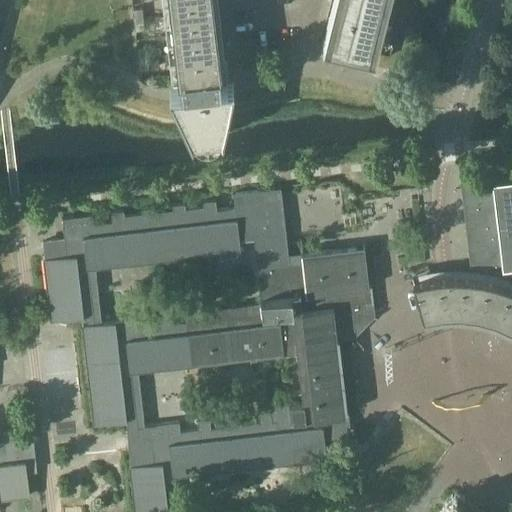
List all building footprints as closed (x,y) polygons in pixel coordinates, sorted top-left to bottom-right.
[(170,0),(179,74),(181,73),(182,84),(182,86),(222,81),(222,79),(221,69),(223,68),(222,67),(221,68),(215,17),(212,0),(170,0)] [(338,0),(329,39),(329,40),(369,50),(381,0),(338,0)] [(142,7),(132,8),(133,18),(143,17),(142,7)] [(144,29),(143,17),(133,18),(134,30),(144,29)] [(146,46),(136,47),(138,58),(147,57),(146,46)] [(148,67),(147,57),(138,58),(139,68),(148,67)] [(182,84),(170,85),(171,86),(174,93),(178,101),(192,130),(192,132),(193,131),(194,132),(195,133),(195,134),(196,135),(197,136),(198,137),(199,137),(200,138),(201,138),(202,139),(204,139),(205,139),(206,140),(207,140),(208,139),(210,139),(211,139),(212,139),(213,138),(214,138),(215,137),(216,137),(217,136),(218,135),(219,134),(220,133),(220,132),(221,131),(221,130),(222,129),(222,128),(223,128),(224,126),(231,95),(232,86),(234,78),(222,79),(222,81),(182,86),(182,84)] [(491,175),(460,179),(460,183),(464,214),(465,223),(470,268),(470,269),(471,275),(471,278),(476,313),(477,313),(494,318),(495,318),(495,317),(511,274),(511,176),(492,179),(492,175),(491,175)] [(337,336),(343,336),(343,338),(354,337),(375,315),(374,303),(383,302),(383,299),(376,241),(363,243),(363,245),(302,252),(303,262),(289,263),(281,187),(233,192),(235,207),(217,209),(216,199),(203,200),(204,211),(186,213),(185,202),(172,204),(173,214),(156,216),(155,206),(142,207),(143,218),(125,220),(124,209),(111,211),(112,221),(95,223),(93,213),(62,217),(65,239),(43,241),(47,271),(45,272),(50,319),(83,315),(88,360),(86,360),(93,423),(126,419),(131,464),(129,464),(134,511),(177,511),(177,507),(174,475),(327,458),(324,435),(348,432),(346,410),(337,336)] [(414,279),(413,280),(423,315),(424,315),(441,312),(442,312),(459,311),(476,313),(471,278),(471,275),(461,274),(455,274),(449,274),(437,275),(436,275),(425,277),(424,277),(414,279)] [(511,274),(495,317),(495,318),(510,326),(511,326),(511,274)] [(37,470),(33,439),(23,440),(22,429),(3,431),(4,441),(0,441),(0,508),(0,504),(0,498),(30,495),(27,471),(37,470)] [(477,511),(453,493),(452,494),(452,493),(451,494),(452,495),(445,505),(440,510),(439,511),(477,511)]
